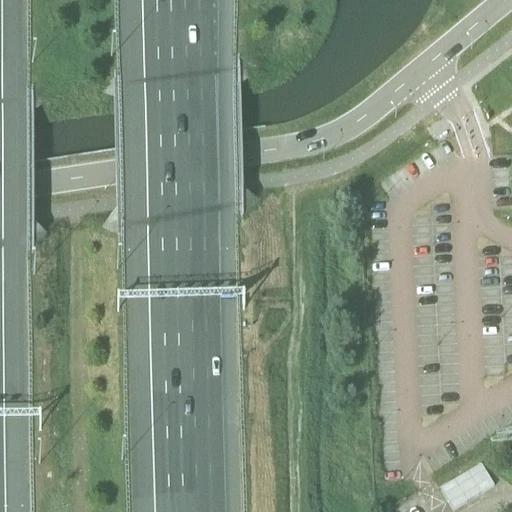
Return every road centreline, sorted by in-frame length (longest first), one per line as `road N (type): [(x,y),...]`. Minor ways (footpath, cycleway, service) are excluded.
road 1 (unclassified): [(0,188),(332,135),(508,0)]
road 2 (motorway): [(189,511),(178,0)]
